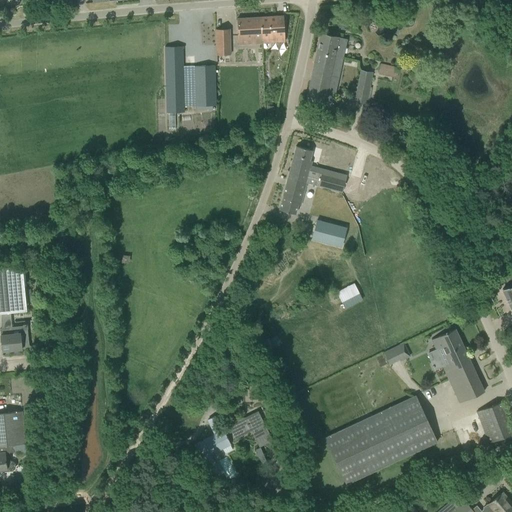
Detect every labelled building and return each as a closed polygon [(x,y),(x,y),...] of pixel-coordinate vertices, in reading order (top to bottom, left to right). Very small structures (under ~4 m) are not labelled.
[(283,16),(260,17),(262,43),(285,42),(283,16)] [(262,43),(260,17),(237,19),(238,44),(262,43)] [(229,29),(215,29),(216,47),(230,47),(229,29)] [(320,33),(316,52),(340,57),(342,47),(345,48),(347,39),(320,33)] [(165,47),(167,111),(184,111),(182,46),(165,47)] [(340,57),(316,52),(306,101),(332,106),(341,65),(338,64),(340,57)] [(399,68),(380,63),(378,73),(396,78),(399,68)] [(195,66),(196,106),(216,105),(214,65),(195,66)] [(365,104),(373,73),(360,70),(354,102),(365,104)] [(296,146),(287,178),(306,183),(310,167),(308,166),(312,150),(296,146)] [(318,186),(341,192),(345,179),(321,172),(318,186)] [(306,183),(287,178),(279,209),(289,211),(297,214),(305,183),(306,183)] [(317,219),(311,239),(341,247),(344,234),(346,227),(317,219)] [(0,267),(0,312),(26,310),(22,266),(0,267)] [(511,284),(502,289),(511,309),(511,308),(511,284)] [(337,293),(345,309),(362,300),(354,285),(337,293)] [(9,328),(0,328),(0,332),(2,351),(21,349),(21,347),(29,347),(27,328),(27,324),(23,324),(23,325),(12,327),(12,328),(9,328)] [(442,365),(459,403),(484,391),(455,329),(432,339),(431,339),(443,365),(442,365)] [(406,358),(400,344),(383,352),(389,364),(399,359),(400,361),(406,358)] [(324,438),(345,484),(437,441),(415,395),(324,438)] [(476,411),(488,443),(511,434),(511,433),(500,402),(476,411)] [(258,410),(241,419),(248,433),(251,431),(259,447),(272,440),(258,410)] [(0,469),(6,468),(7,471),(12,470),(14,469),(15,466),(14,464),(13,462),(11,461),(9,461),(9,452),(8,445),(20,444),(21,446),(25,445),(25,444),(25,443),(22,411),(0,412),(0,469)] [(201,459),(202,458),(212,478),(220,474),(210,454),(222,448),(225,453),(233,449),(223,431),(222,431),(215,416),(208,420),(215,435),(194,445),(201,459)] [(259,447),(255,449),(261,464),(266,462),(259,447)] [(511,511),(511,505),(510,503),(509,504),(501,494),(489,504),(487,504),(483,507),(483,509),(481,511),(476,505),(471,510),(463,500),(456,506),(451,500),(437,511),(511,511)]
